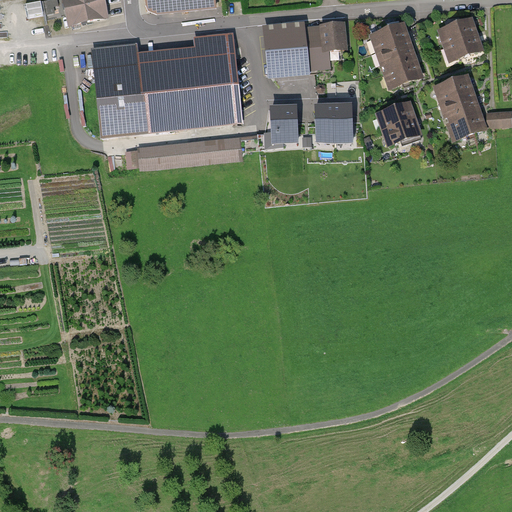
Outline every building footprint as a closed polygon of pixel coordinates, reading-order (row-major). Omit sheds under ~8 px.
[(48,0),(43,2),(48,17),(66,11),(62,0),(48,0)] [(109,0),(68,0),(73,29),(114,22),(109,0)] [(145,0),(147,8),(149,13),(159,17),(219,9),(217,0),(145,0)] [(442,35),(453,67),(488,56),(477,23),(442,35)] [(352,56),(350,28),(325,30),(327,58),(352,56)] [(410,28),(373,40),(392,95),(429,83),(410,28)] [(311,29),(269,33),(274,83),(316,78),(311,29)] [(96,62),(104,141),(247,127),(239,48),(96,62)] [(474,81),(437,94),(456,149),(493,136),(474,81)] [(426,141),(415,106),(379,118),(391,153),(426,141)] [(351,110),(317,112),(318,141),(352,140),(351,110)] [(296,112),(271,113),(272,137),(282,137),(283,142),(298,141),(296,112)] [(303,141),(304,150),(312,150),(311,141),(303,141)] [(246,142),(127,154),(129,174),(248,162),(246,142)]
